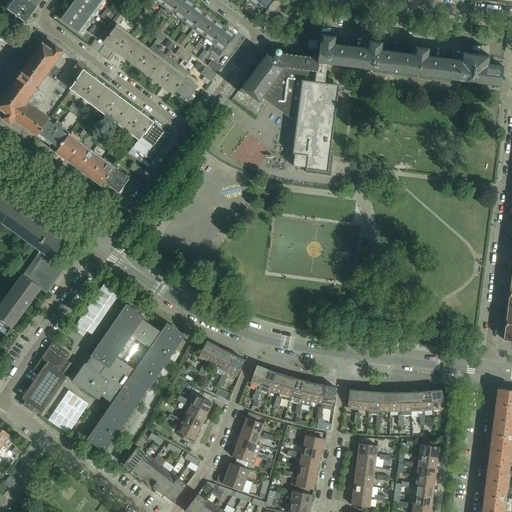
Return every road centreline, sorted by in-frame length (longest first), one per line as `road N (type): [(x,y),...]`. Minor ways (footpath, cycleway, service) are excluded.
road 1 (residential): [(54,0),(43,23),(187,132)]
road 2 (residential): [(509,190),(486,369)]
road 3 (residential): [(100,252),(0,401)]
road 4 (residential): [(187,132),(256,38),(210,0)]
road 5 (residential): [(322,505),(346,353)]
road 6 (residential): [(469,511),(486,369)]
road 7 (residential): [(346,353),(486,369)]
road 8 (residential): [(260,336),(208,465)]
road 9 (residential): [(142,274),(207,315),(260,336)]
road 10 (residential): [(109,240),(187,132)]
road 11 (residential): [(147,511),(46,436)]
